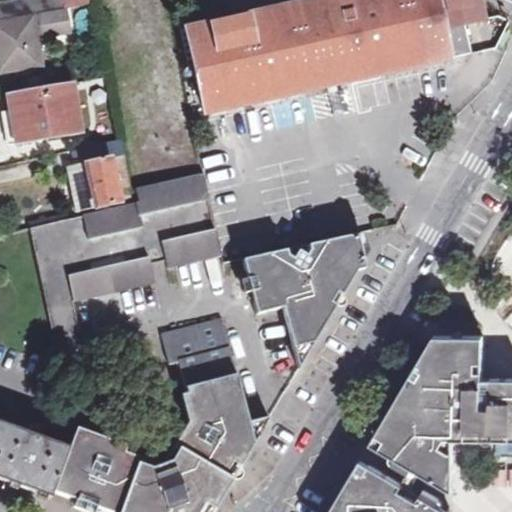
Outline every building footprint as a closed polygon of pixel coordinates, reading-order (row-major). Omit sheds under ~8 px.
[(0,0),(0,19),(21,16),(18,0),(0,0)] [(18,0),(21,16),(0,19),(0,59),(1,66),(43,58),(35,10),(40,9),(44,36),(72,32),(67,6),(96,1),(95,0),(18,0)] [(327,0),(188,32),(209,113),(470,54),(463,25),(482,20),(477,0),(327,0)] [(71,82),(19,90),(21,107),(12,108),(18,143),(81,133),(71,82)] [(8,92),(11,107),(12,108),(21,107),(19,90),(8,92)] [(7,145),(18,143),(12,108),(11,107),(1,109),(7,145)] [(120,138),(76,148),(80,163),(73,164),(82,208),(131,198),(120,138)] [(133,191),(135,201),(83,214),(89,239),(141,227),(139,215),(209,201),(203,176),(133,191)] [(215,230),(159,242),(163,262),(165,269),(221,257),(215,230)] [(241,260),(245,278),(252,277),(255,294),(249,295),(254,317),(282,311),(296,371),(338,302),(363,260),(357,234),(241,260)] [(92,270),(68,275),(74,302),(154,284),(148,257),(92,270)] [(252,277),(245,278),(249,295),(255,294),(252,277)] [(73,435),(52,492),(72,500),(76,492),(89,496),(103,501),(100,510),(106,511),(211,511),(225,489),(248,450),(253,443),(247,423),(220,320),(159,334),(167,364),(177,362),(191,414),(171,449),(177,452),(171,462),(150,468),(138,464),(140,459),(123,452),(125,446),(90,433),(87,440),(73,435)] [(435,335),(370,445),(443,487),(453,480),(454,438),(499,439),(511,439),(511,377),(483,377),(484,336),(435,335)] [(0,445),(12,412),(0,407),(0,445)] [(35,421),(12,412),(0,445),(0,480),(16,486),(49,498),(52,492),(73,435),(48,425),(42,439),(30,435),(35,421)] [(268,417),(247,423),(253,443),(268,417)] [(511,452),(511,439),(499,439),(499,453),(511,452)] [(358,459),(328,511),(447,511),(420,496),(416,502),(398,490),(402,484),(358,459)] [(76,492),(72,500),(74,507),(84,511),(89,496),(76,492)] [(89,496),(84,511),(87,511),(99,511),(100,510),(103,501),(89,496)]
